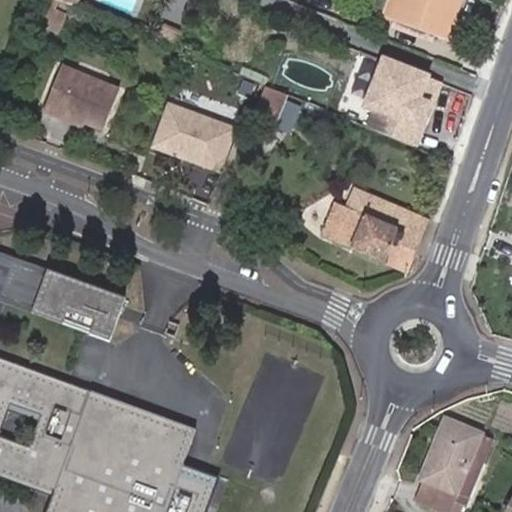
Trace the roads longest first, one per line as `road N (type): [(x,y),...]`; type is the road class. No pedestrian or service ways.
road 1 (residential): [(0,173),(76,201),(158,251),(379,334)]
road 2 (residential): [(433,306),(511,82)]
road 3 (unknown): [(511,72),(319,0)]
road 4 (residential): [(355,511),(405,379)]
